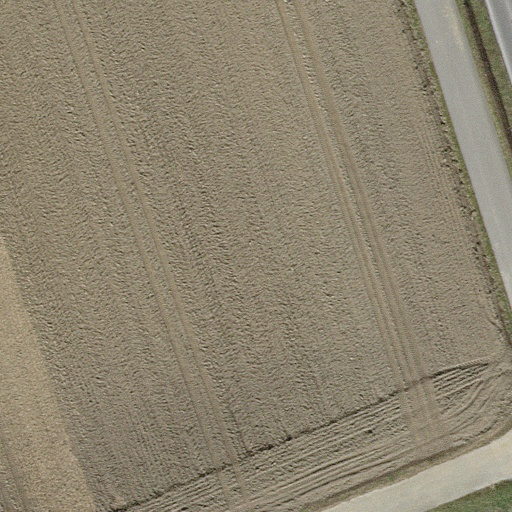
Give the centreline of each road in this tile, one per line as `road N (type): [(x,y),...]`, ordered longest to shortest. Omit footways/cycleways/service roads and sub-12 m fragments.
road 1 (track): [(511,242),(435,0)]
road 2 (track): [(511,458),(376,511)]
